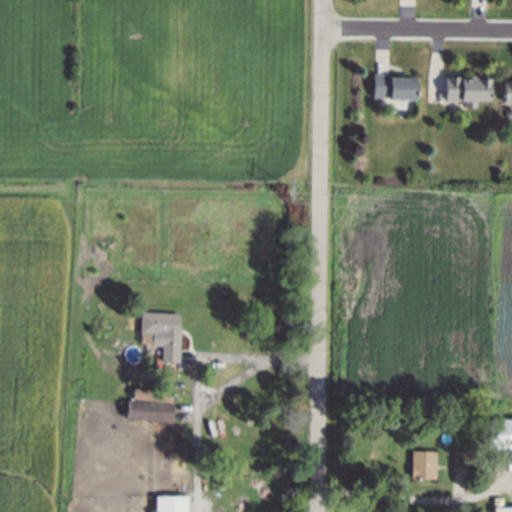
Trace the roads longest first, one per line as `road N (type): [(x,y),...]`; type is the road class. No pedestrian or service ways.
road 1 (residential): [(321,0),(314,511)]
road 2 (residential): [(511,29),(321,26)]
